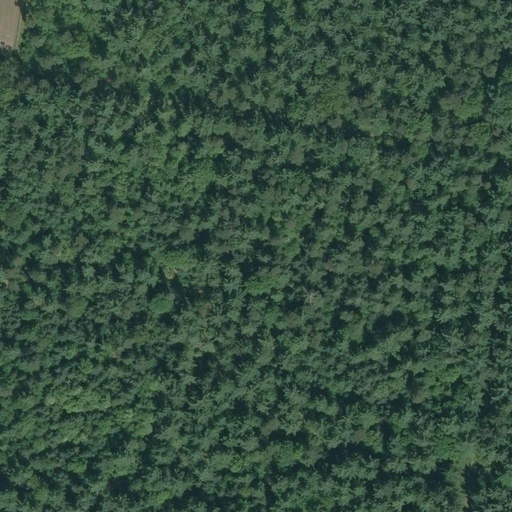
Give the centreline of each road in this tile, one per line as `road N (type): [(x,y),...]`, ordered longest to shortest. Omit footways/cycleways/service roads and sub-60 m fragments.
road 1 (track): [(0,70),(511,159)]
road 2 (track): [(511,195),(472,511)]
road 3 (track): [(25,0),(0,181)]
